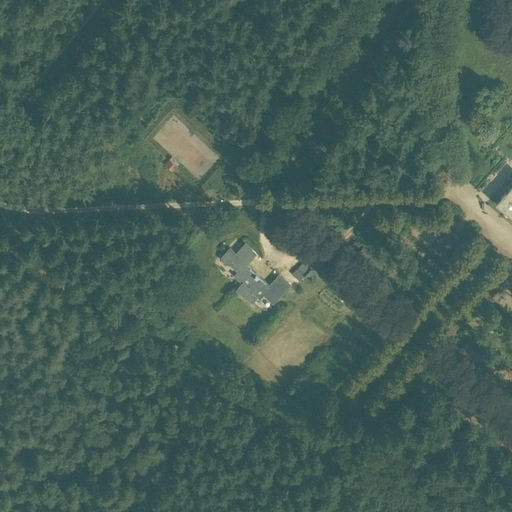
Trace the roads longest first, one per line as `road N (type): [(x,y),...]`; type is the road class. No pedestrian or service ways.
road 1 (track): [(352,468),(199,364),(78,298)]
road 2 (track): [(511,236),(458,193),(439,150),(425,99),(427,19)]
road 3 (track): [(0,126),(100,0)]
